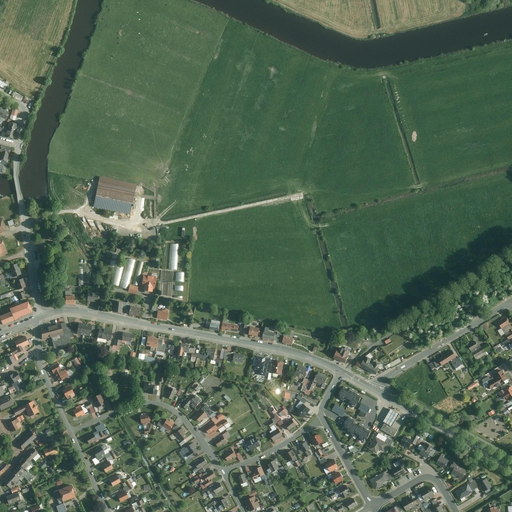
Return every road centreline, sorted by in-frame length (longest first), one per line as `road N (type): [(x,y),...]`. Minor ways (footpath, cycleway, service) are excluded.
road 1 (tertiary): [(341,371),(291,351),(82,311),(37,318)]
road 2 (residential): [(344,373),(379,341),(511,258)]
road 3 (residential): [(71,432),(124,408),(158,404),(185,420),(222,473)]
road 4 (residential): [(509,302),(373,389)]
road 5 (tertiary): [(511,467),(373,389)]
road 6 (track): [(148,224),(303,195)]
